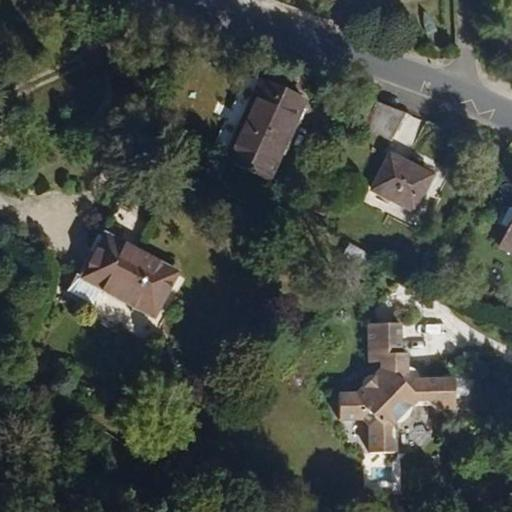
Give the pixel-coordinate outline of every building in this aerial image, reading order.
[(275,187),(305,107),(259,89),(228,169),(275,187)] [(414,215),(429,179),(384,159),(369,193),(414,215)] [(511,262),(511,228),(498,255),(511,262)] [(150,320),(169,277),(96,244),(79,287),(150,320)] [(352,244),(345,256),(366,268),(373,256),(352,244)] [(402,428),(407,418),(428,418),(429,421),(433,422),(445,422),(449,417),(449,392),(414,392),(408,392),(404,390),(402,385),(402,378),(401,366),(396,365),(394,335),(363,336),(365,372),(366,374),(376,375),(375,383),(369,384),(363,389),(357,400),(352,404),(349,406),(334,406),(334,431),(358,431),(363,437),(365,442),(365,466),(390,465),(390,435),(395,434),(402,428)] [(414,392),(414,385),(407,379),(402,378),(402,385),(404,390),(408,392),(414,392)]
